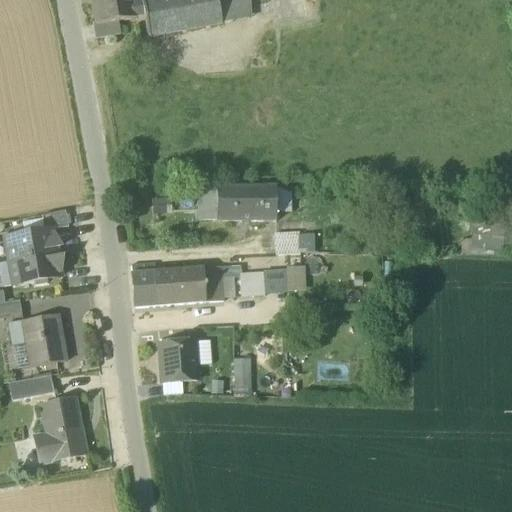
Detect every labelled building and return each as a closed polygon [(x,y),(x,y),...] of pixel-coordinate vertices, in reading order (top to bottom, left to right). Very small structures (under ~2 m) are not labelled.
[(93,0),(98,25),(98,27),(116,23),(136,20),(136,19),(143,18),(143,16),(141,3),(133,4),(132,0),(93,0)] [(220,25),(215,0),(154,0),(141,3),(143,16),(143,18),(147,39),(220,25)] [(249,20),(248,0),(215,0),(220,25),(249,20)] [(92,26),(95,41),(119,36),(116,23),(98,27),(98,25),(92,26)] [(196,222),(217,222),(217,190),(196,189),(196,222)] [(217,222),(274,222),(274,215),(274,190),(217,190),(217,222)] [(290,190),(274,190),(274,215),(290,215),(290,190)] [(150,202),(151,217),(170,216),(169,201),(150,202)] [(481,205),(481,230),(501,229),(500,205),(481,205)] [(41,218),(44,234),(51,232),(68,229),(64,214),(41,218)] [(496,252),(497,232),(467,231),(466,251),(496,252)] [(34,284),(35,288),(46,286),(46,282),(60,280),(55,256),(51,232),(44,234),(4,241),(8,264),(12,288),(34,284)] [(274,236),(275,258),(299,257),(299,256),(298,238),(298,235),(274,236)] [(312,237),(298,238),(299,256),(313,255),(312,237)] [(130,268),(134,311),(222,304),(222,301),(220,281),(220,270),(154,275),(154,266),(130,268)] [(240,268),(220,270),(220,281),(232,280),(233,282),(239,281),(239,277),(241,277),(240,268)] [(285,270),(285,272),(287,295),(305,294),(304,269),(285,270)] [(262,273),(262,275),(263,297),(287,295),(285,272),(262,273)] [(239,281),(240,300),(264,299),(263,297),(262,275),(241,277),(239,277),(239,281)] [(220,281),(222,301),(234,300),(233,282),(232,280),(220,281)] [(0,306),(0,320),(22,317),(20,303),(0,306)] [(21,323),(28,368),(65,361),(58,317),(21,323)] [(14,370),(28,368),(21,323),(8,325),(14,370)] [(158,346),(161,386),(181,385),(197,383),(194,344),(158,346)] [(249,363),(233,363),(234,400),(250,400),(249,363)] [(23,384),(26,400),(53,395),(50,379),(23,384)] [(161,386),(162,397),(182,396),(181,385),(161,386)] [(34,441),(39,465),(85,455),(73,401),(41,408),(47,438),(34,441)]
